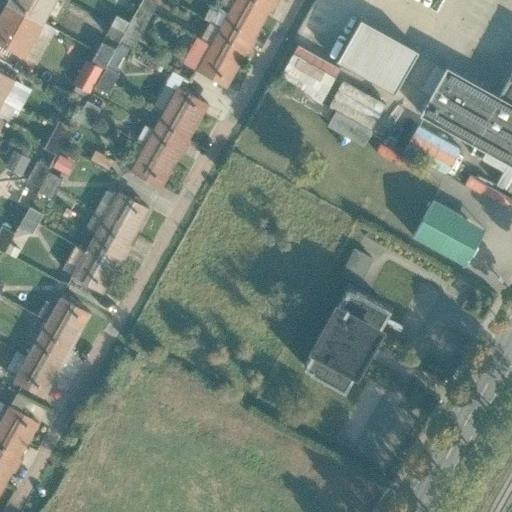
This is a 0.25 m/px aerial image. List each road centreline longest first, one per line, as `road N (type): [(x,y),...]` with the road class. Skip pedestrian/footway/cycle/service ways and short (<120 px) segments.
road 1 (residential): [(297,0),(12,511)]
road 2 (secondary): [(511,341),(416,511)]
